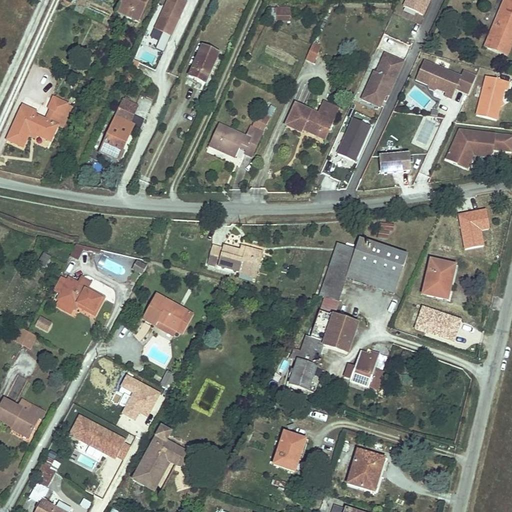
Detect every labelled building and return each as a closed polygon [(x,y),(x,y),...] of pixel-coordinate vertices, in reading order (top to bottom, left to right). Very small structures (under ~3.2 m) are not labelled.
[(125,0),(118,18),(138,26),(149,0),(125,0)] [(187,4),(177,0),(169,0),(154,32),(170,39),(187,4)] [(407,0),(404,7),(423,15),(429,0),(407,0)] [(508,58),(511,47),(511,0),(503,0),(484,49),(508,58)] [(290,22),(289,7),(274,8),(275,23),(290,22)] [(313,64),(321,46),(313,43),(305,60),(313,64)] [(161,52),(153,48),(142,44),(137,56),(156,65),(161,52)] [(201,50),(187,81),(205,88),(219,57),(201,50)] [(404,65),(386,57),(378,76),(376,75),(363,103),(372,107),(377,96),(386,100),(388,95),(393,83),(397,82),(404,65)] [(455,100),(464,78),(426,62),(418,81),(431,86),(440,90),(449,94),(447,96),(455,100)] [(511,83),(488,77),(479,117),(499,122),(502,108),(500,104),(504,102),(506,91),(509,91),(511,83)] [(399,86),(393,83),(388,95),(394,98),(399,86)] [(386,100),(377,96),(372,107),(381,111),(386,100)] [(308,135),(321,142),(325,132),(331,135),(340,109),(324,101),(316,117),(298,108),(288,129),(304,136),(306,131),(310,133),(308,135)] [(55,104),(50,114),(53,115),(64,120),(69,110),(55,104)] [(122,110),(103,152),(121,161),(137,127),(132,124),(135,116),(122,110)] [(24,112),(9,146),(24,152),(31,137),(51,146),(57,132),(47,128),(37,123),(39,118),(24,112)] [(429,151),(442,122),(424,113),(410,143),(429,151)] [(64,135),(69,122),(64,120),(53,115),(47,128),(57,132),(64,135)] [(353,120),(337,154),(356,163),(371,128),(353,120)] [(220,128),(211,147),(237,159),(241,148),(248,151),(246,155),(254,159),(263,138),(254,134),(251,142),(220,128)] [(495,154),(496,149),(511,151),(511,136),(463,131),(450,160),(471,169),(476,159),(490,160),(490,157),(495,154)] [(325,132),(321,142),(327,144),(331,135),(325,132)] [(413,172),(411,155),(382,159),(384,175),(413,172)] [(340,304),(347,281),(352,267),(400,282),(409,256),(360,241),(356,252),(338,247),(321,297),(340,304)] [(80,249),(74,261),(80,264),(87,253),(80,249)] [(209,275),(242,279),(242,273),(261,275),(263,254),(251,253),(250,258),(244,257),(222,254),(222,257),(211,256),(209,275)] [(44,260),(38,270),(45,274),(50,264),(44,260)] [(143,275),(146,266),(136,262),(133,271),(143,275)] [(428,263),(421,296),(445,300),(451,268),(428,263)] [(352,267),(347,281),(395,295),(400,282),(352,267)] [(242,273),(242,279),(260,281),(261,275),(242,273)] [(57,294),(63,297),(69,285),(64,281),(57,294)] [(59,303),(61,305),(75,313),(77,313),(79,309),(97,319),(106,302),(70,283),(69,285),(63,297),(59,303)] [(157,298),(144,322),(158,330),(160,325),(178,334),(188,315),(157,298)] [(75,313),(61,305),(58,310),(73,318),(75,313)] [(309,394),(324,349),(333,319),(319,315),(311,340),(306,339),(302,353),(298,352),(295,352),(292,361),(293,361),(298,362),(290,388),(309,394)] [(39,317),(34,328),(47,334),(52,323),(39,317)] [(333,319),(324,349),(348,356),(357,326),(333,319)] [(17,341),(24,346),(31,332),(24,328),(17,341)] [(31,332),(24,346),(32,350),(40,336),(32,331),(31,332)] [(362,355),(351,386),(367,391),(380,356),(372,354),(371,358),(362,355)] [(148,419),(160,393),(125,376),(118,390),(124,393),(119,405),(125,407),(121,415),(134,422),(138,415),(148,419)] [(0,411),(0,425),(13,432),(14,431),(29,439),(38,423),(40,424),(43,418),(30,411),(27,417),(4,405),(0,411)] [(126,440),(79,416),(68,437),(115,461),(126,440)] [(162,429),(133,483),(156,495),(171,466),(181,471),(182,470),(185,469),(187,466),(188,463),(189,459),(189,456),(167,444),(172,435),(162,429)] [(14,431),(13,432),(12,435),(27,443),(29,439),(14,431)] [(287,435),(276,469),(298,476),(309,442),(287,435)] [(356,453),(346,484),(370,491),(375,474),(378,474),(383,461),(356,453)] [(39,477),(41,479),(52,484),(56,475),(43,469),(39,477)] [(52,484),(41,479),(29,501),(41,506),(37,511),(57,511),(43,504),(49,493),(47,492),(52,484)] [(329,483),(326,491),(333,494),(336,485),(329,483)]
